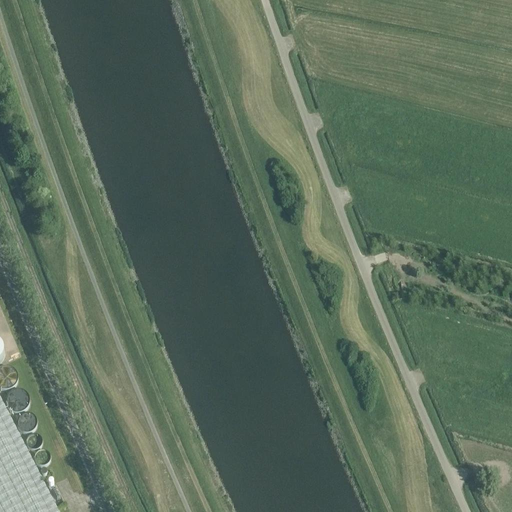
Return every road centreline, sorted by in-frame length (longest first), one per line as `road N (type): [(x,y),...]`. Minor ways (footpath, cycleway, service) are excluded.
road 1 (unclassified): [(466,511),(326,176),(263,0)]
road 2 (track): [(197,0),(264,199),(395,511)]
road 3 (unclassified): [(0,256),(106,511)]
